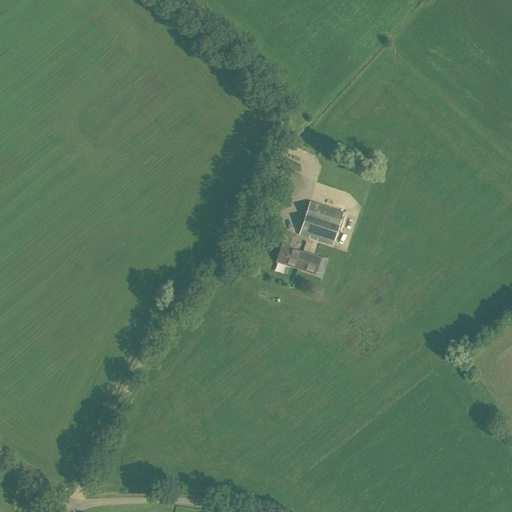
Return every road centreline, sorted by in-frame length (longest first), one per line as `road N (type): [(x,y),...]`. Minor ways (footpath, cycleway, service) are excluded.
road 1 (unclassified): [(68,506),(153,334),(231,252),(266,180)]
road 2 (unclassified): [(68,506),(157,500),(227,511)]
